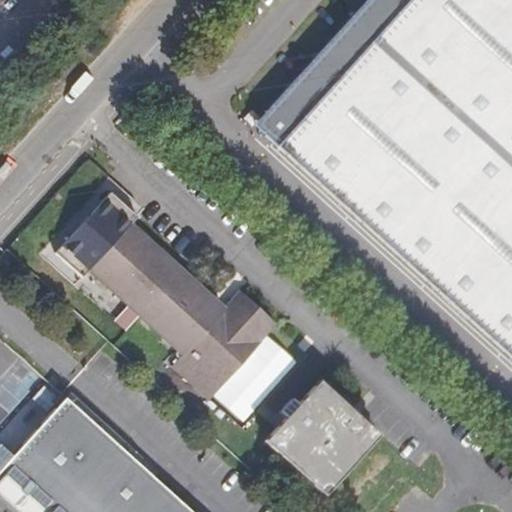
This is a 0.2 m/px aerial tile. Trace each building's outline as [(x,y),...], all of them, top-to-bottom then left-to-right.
[(511,0),(373,0),(256,129),(511,361),(511,0)] [(271,335),(238,305),(230,313),(138,229),(95,275),(186,358),(176,369),(211,401),(271,335)] [(245,296),(238,305),(271,335),(279,327),(245,296)] [(0,511),(0,428),(44,379),(0,341),(0,511)] [(363,428),(319,388),(266,447),(324,499),(378,439),(372,434),(374,431),(367,424),(363,428)] [(70,396),(64,403),(152,482),(158,475),(70,396)] [(184,511),(152,482),(64,403),(11,461),(0,473),(0,511),(184,511)] [(0,473),(11,461),(0,451),(0,473)]
